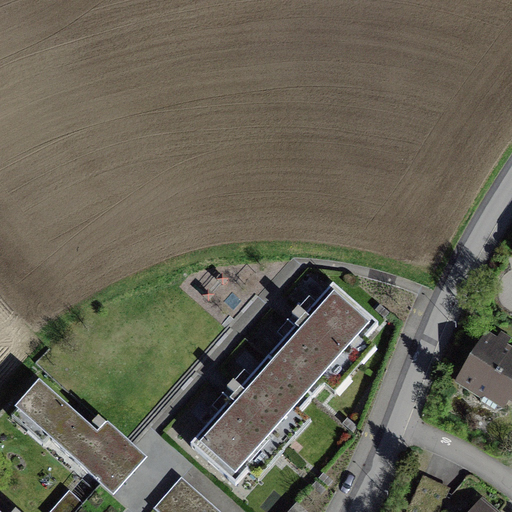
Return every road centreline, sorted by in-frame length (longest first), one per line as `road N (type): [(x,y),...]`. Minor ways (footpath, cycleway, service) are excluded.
road 1 (residential): [(511,177),(444,302),(394,425)]
road 2 (residential): [(511,491),(394,425)]
